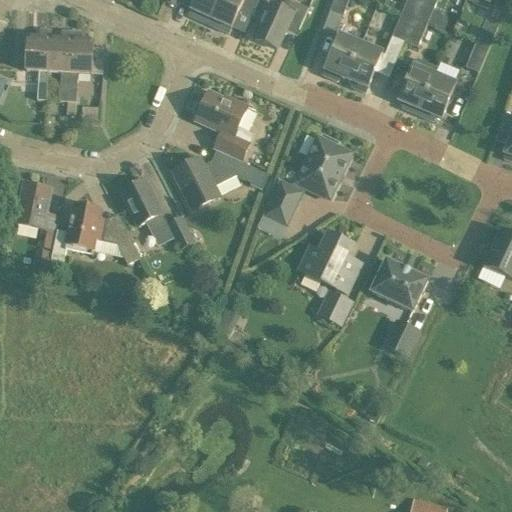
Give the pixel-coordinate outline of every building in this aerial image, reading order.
[(176,8),(179,0),(166,0),(165,3),(176,8)] [(209,28),(221,0),(196,0),(188,19),(209,28)] [(221,0),(209,28),(228,37),(240,12),(251,18),(259,0),(221,0)] [(343,19),(349,0),(334,0),(329,14),(343,19)] [(415,21),(423,0),(408,0),(402,15),(415,21)] [(423,0),(415,21),(428,26),(438,3),(431,0),(423,0)] [(487,11),(491,0),(466,0),(466,2),(487,11)] [(308,11),(286,1),(282,10),(271,5),(255,41),(277,51),(288,27),(299,31),(308,11)] [(405,45),(415,21),(402,15),(392,40),(405,45)] [(418,50),(428,26),(415,21),(405,45),(418,50)] [(476,46),(489,52),(499,27),(486,22),(476,46)] [(50,40),(50,41),(51,33),(43,33),(43,37),(40,40),(28,39),(26,73),(39,74),(37,103),(46,103),(48,74),(50,40)] [(68,104),(72,35),(65,34),(64,41),(50,41),(50,40),(48,74),(61,75),(59,104),(68,104)] [(72,35),(68,104),(76,105),(78,76),(92,77),(94,43),(82,42),(79,39),(79,35),(72,35)] [(346,81),(360,47),(339,38),(323,78),(338,84),(340,79),(346,81)] [(479,76),(489,52),(476,46),(467,70),(479,76)] [(360,47),(346,81),(353,84),(350,90),(365,96),(382,56),(360,47)] [(418,118),(434,78),(413,69),(399,103),(405,106),(402,111),(418,118)] [(434,78),(418,118),(434,124),(436,119),(442,121),(456,87),(434,78)] [(220,154),(242,164),(255,138),(238,130),(248,109),(232,102),(231,105),(208,94),(195,123),(227,138),(220,154)] [(338,145),(323,138),(321,142),(318,141),(296,187),(330,203),(351,157),(336,150),(338,145)] [(268,177),(218,155),(213,166),(204,170),(199,160),(172,174),(193,214),(220,200),(214,189),(236,178),(251,185),(250,187),(262,192),(268,177)] [(168,227),(145,183),(120,196),(138,229),(146,225),(152,237),(167,230),(180,254),(196,246),(182,220),(168,227)] [(52,251),(58,219),(46,217),(51,192),(24,186),(16,227),(43,232),(39,249),(52,251)] [(286,228),(301,196),(281,186),(266,218),(286,228)] [(108,227),(99,225),(102,211),(74,206),(68,235),(57,233),(49,273),(61,275),(65,253),(92,258),(95,243),(117,248),(128,267),(140,261),(120,220),(108,227)] [(511,236),(500,231),(483,267),(511,280),(511,236)] [(311,251),(299,276),(301,277),(333,292),(348,299),(363,267),(348,260),(353,249),(328,236),(319,255),(311,251)] [(413,315),(429,283),(385,262),(370,295),(413,315)] [(341,327),(351,306),(329,295),(319,317),(341,327)] [(407,359),(419,334),(397,324),(385,349),(407,359)]
